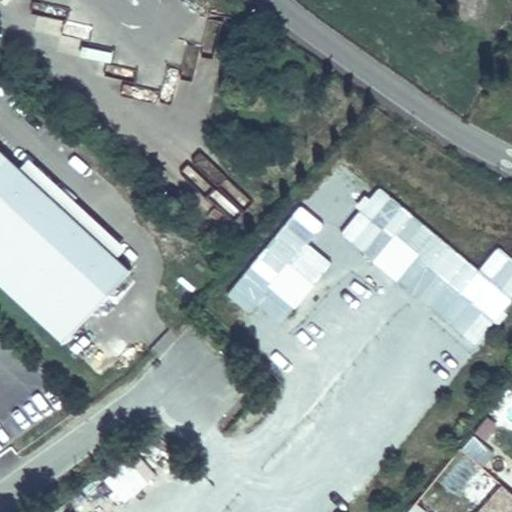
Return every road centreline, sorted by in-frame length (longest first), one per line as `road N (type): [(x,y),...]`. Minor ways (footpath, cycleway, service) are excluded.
road 1 (residential): [(275,0),(383,84),(511,161)]
road 2 (unclassified): [(0,500),(106,422),(191,391)]
